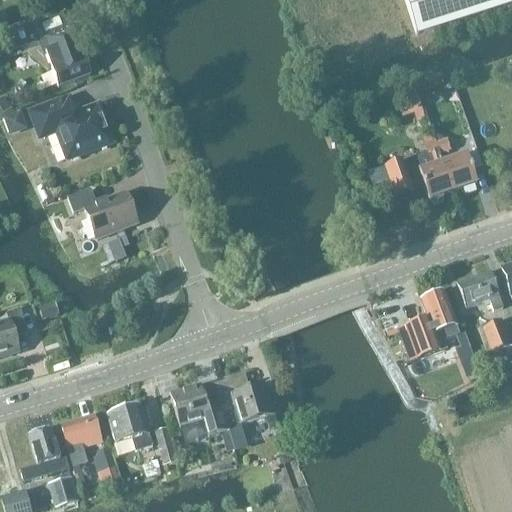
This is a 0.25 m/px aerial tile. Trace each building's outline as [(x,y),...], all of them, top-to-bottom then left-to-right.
[(511,4),(511,0),(403,0),(415,36),(511,4)] [(60,11),(7,31),(16,58),(37,50),(35,45),(45,41),(56,70),(50,72),(57,89),(73,83),(74,87),(89,81),(87,77),(88,76),(82,60),(79,61),(68,32),(60,11)] [(422,116),(416,97),(394,105),(399,120),(413,116),(414,119),(422,116)] [(67,101),(29,115),(39,140),(56,134),(66,162),(111,145),(97,108),(73,117),(67,101)] [(19,114),(3,120),(7,133),(24,127),(19,114)] [(403,163),(384,169),(395,199),(423,189),(428,202),(429,202),(433,207),(443,203),(442,197),(452,194),(442,165),(438,156),(435,146),(432,136),(421,140),(425,150),(427,157),(414,161),(403,164),(403,163)] [(446,142),(435,146),(438,156),(449,152),(446,142)] [(466,157),(442,165),(452,194),(475,186),(466,157)] [(95,242),(136,226),(124,195),(95,206),(90,192),(66,201),(72,216),(83,212),(95,242)] [(510,299),(511,297),(511,266),(500,271),(510,299)] [(493,314),(502,310),(489,275),(456,287),(465,311),(489,303),(493,314)] [(421,322),(397,331),(409,365),(445,351),(441,340),(457,335),(455,328),(443,294),(420,302),(425,317),(420,319),(421,321),(421,322)] [(42,323),(57,318),(54,308),(39,313),(42,323)] [(13,340),(27,336),(20,311),(5,316),(7,323),(0,325),(0,358),(4,357),(4,359),(18,355),(13,340)] [(511,335),(506,338),(500,323),(476,332),(489,365),(511,356),(511,335)] [(213,386),(223,417),(235,414),(239,428),(274,418),(265,387),(248,392),(244,377),(213,386)] [(228,434),(223,417),(213,386),(200,390),(199,389),(169,398),(178,430),(203,423),(207,440),(228,434)] [(294,389),(278,390),(279,420),(295,419),(294,389)] [(130,411),(127,408),(116,411),(115,416),(106,418),(114,447),(131,442),(134,454),(151,449),(140,408),(130,411)] [(81,450),(100,445),(93,418),(60,428),(72,470),(86,466),(81,450)] [(161,468),(177,464),(168,429),(152,434),(161,468)] [(27,437),(36,468),(19,474),(22,485),(68,472),(63,455),(57,457),(50,431),(27,437)] [(0,473),(0,499),(15,497),(13,487),(18,486),(15,471),(0,473)] [(106,489),(118,486),(113,471),(102,474),(106,489)] [(271,479),(276,492),(297,485),(293,471),(271,479)] [(54,511),(78,504),(71,480),(47,487),(54,511)] [(28,511),(24,495),(0,501),(3,511),(28,511)]
